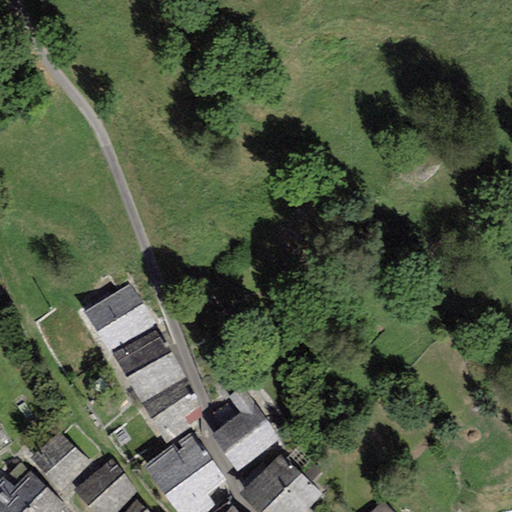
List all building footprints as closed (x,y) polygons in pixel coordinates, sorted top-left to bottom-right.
[(84,312),(109,350),(156,323),(129,285),(84,312)] [(127,377),(170,352),(156,331),(113,355),(127,377)] [(170,352),(127,377),(141,402),(185,377),(170,352)] [(186,380),(144,406),(163,433),(201,406),(186,380)] [(237,471),(280,440),(254,404),(242,388),(230,397),(241,413),(212,435),(237,471)] [(28,459),(60,493),(92,463),(60,431),(28,459)] [(146,468),(166,495),(214,461),(206,448),(201,452),(189,435),(146,468)] [(256,511),(264,511),(301,474),(280,453),(240,493),(256,511)] [(111,460),(73,491),(92,511),(116,511),(137,493),(111,460)] [(214,461),(166,495),(177,511),(207,511),(215,506),(207,495),(227,480),(214,461)] [(0,480),(0,511),(22,511),(45,489),(29,473),(15,488),(3,477),(0,480)] [(301,474),(264,511),(305,511),(323,495),(301,474)] [(55,511),(62,505),(45,489),(22,511),(55,511)] [(147,511),(136,502),(126,511),(147,511)] [(372,511),(392,511),(383,502),(372,511)]
